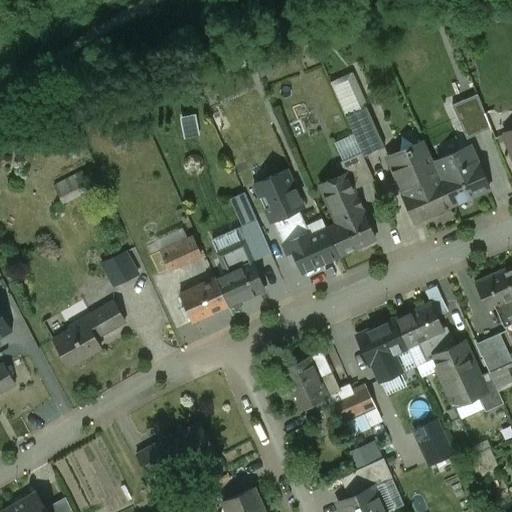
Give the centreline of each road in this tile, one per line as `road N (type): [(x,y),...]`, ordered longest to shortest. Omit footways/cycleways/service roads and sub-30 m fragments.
road 1 (residential): [(229,350),(511,233)]
road 2 (residential): [(0,470),(147,382),(229,350)]
road 3 (residential): [(304,511),(229,350)]
